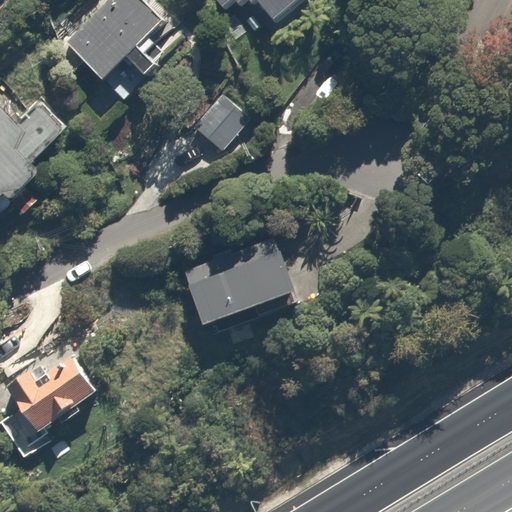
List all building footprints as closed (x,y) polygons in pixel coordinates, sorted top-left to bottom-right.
[(109,0),(68,42),(125,100),(161,63),(143,45),(168,20),(147,0),(109,0)] [(228,0),(242,14),(256,1),(282,26),(308,0),(228,0)] [(257,123),(222,98),(195,135),(230,160),(257,123)] [(65,125),(39,101),(20,122),(0,104),(0,196),(1,195),(25,217),(41,200),(27,188),(37,177),(26,167),(65,125)] [(187,267),(205,323),(249,309),(252,319),(298,305),(278,239),(187,267)] [(23,390),(16,395),(40,432),(102,390),(76,352),(44,374),(36,362),(14,377),(23,390)]
